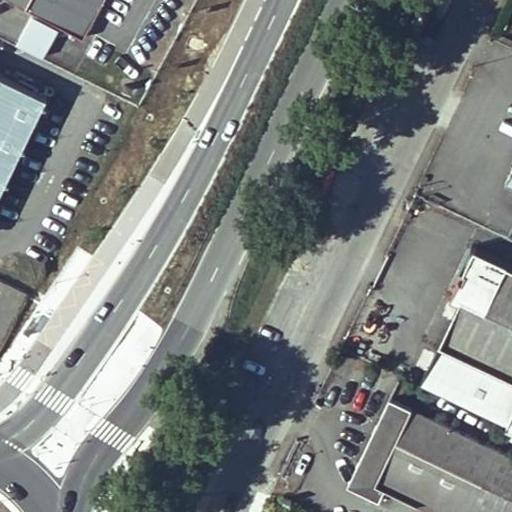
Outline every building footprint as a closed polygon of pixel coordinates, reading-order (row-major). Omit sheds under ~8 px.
[(27,0),(86,30),(101,0),(27,0)] [(0,192),(46,97),(0,74),(0,192)] [(511,264),(475,246),(454,291),(462,294),(439,338),(511,374),(511,264)] [(353,472),(354,476),(355,480),(357,484),(360,488),(366,492),(369,493),(375,480),(439,511),(511,511),(511,454),(388,395),(352,469),(353,472)] [(329,511),(336,498),(324,491),(313,511),(329,511)]
